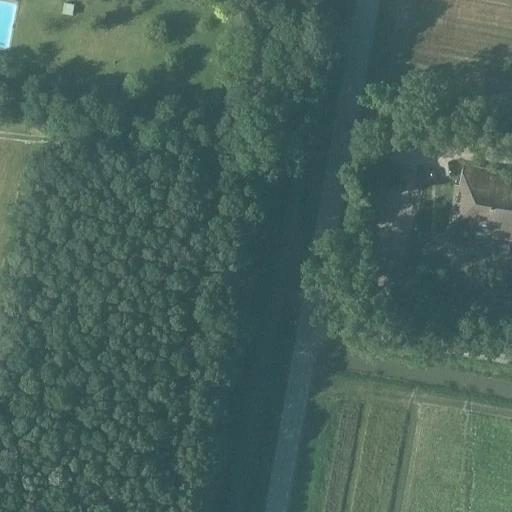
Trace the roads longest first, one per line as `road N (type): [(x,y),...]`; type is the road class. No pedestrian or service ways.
road 1 (tertiary): [(308,324),(366,0)]
road 2 (unclassified): [(511,360),(308,324)]
road 3 (tertiary): [(274,511),(308,324)]
